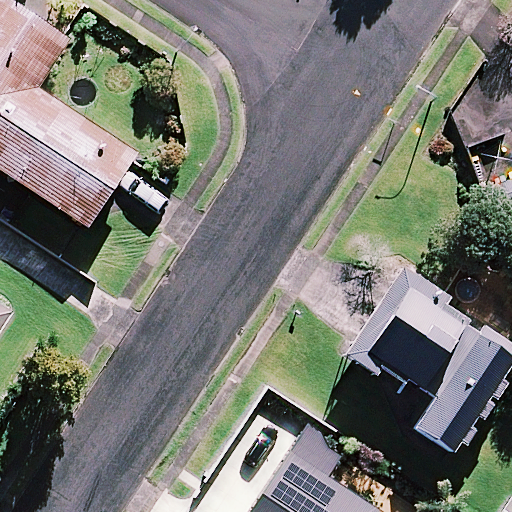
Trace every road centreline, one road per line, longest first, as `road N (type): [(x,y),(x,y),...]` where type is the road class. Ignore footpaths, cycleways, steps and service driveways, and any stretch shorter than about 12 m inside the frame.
road 1 (residential): [(59,511),(347,86)]
road 2 (residential): [(216,0),(347,86)]
